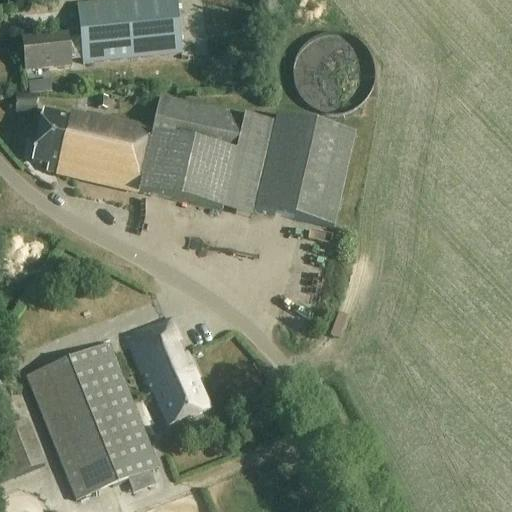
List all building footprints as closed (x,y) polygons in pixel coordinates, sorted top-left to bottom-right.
[(84,67),(183,57),(177,0),(150,0),(78,7),(84,67)] [(25,75),(73,71),(70,36),(22,40),(25,75)] [(223,215),(245,118),(162,99),(155,130),(89,115),(88,121),(72,117),(71,122),(45,116),(34,164),(52,168),(50,175),(223,215)] [(97,99),(96,110),(106,111),(107,100),(97,99)] [(274,125),(255,213),(336,231),(357,137),(276,119),(275,125),(274,125)] [(295,308),(314,313),(318,303),(299,297),(295,308)] [(182,356),(176,343),(180,341),(172,321),(129,338),(150,391),(154,393),(156,403),(169,424),(209,408),(199,385),(202,383),(189,353),(182,356)] [(73,504),(158,473),(112,346),(27,377),(73,504)] [(0,477),(3,485),(46,468),(28,423),(0,434),(0,477)]
